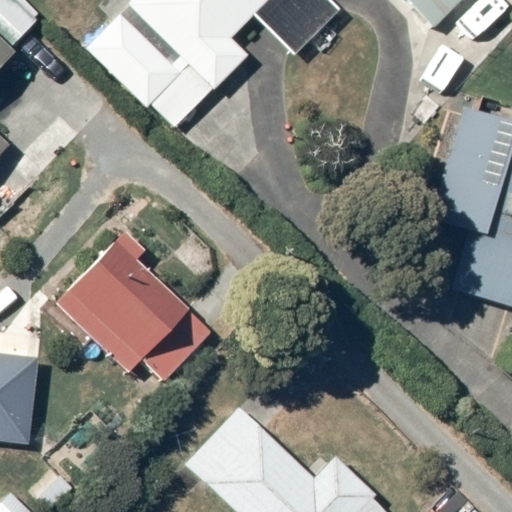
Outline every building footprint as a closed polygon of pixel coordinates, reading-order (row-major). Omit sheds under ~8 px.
[(6,0),(0,0),(0,48),(4,52),(32,23),(6,0)] [(131,0),(80,52),(142,112),(146,108),(170,131),(207,93),(209,95),(242,60),(225,43),(267,0),(131,0)] [(459,0),(401,0),(430,29),(459,0)] [(511,7),(504,0),(476,0),(449,27),(470,49),(511,7)] [(511,131),(511,129),(459,112),(424,222),(463,234),(444,292),(511,313),(511,139),(510,139),(511,131)] [(120,236),(53,307),(124,375),(135,364),(158,386),(206,336),(131,264),(140,255),(120,236)] [(0,445),(23,448),(33,362),(0,358),(0,445)] [(369,500),(329,462),(309,483),(234,412),(181,468),(226,511),(376,511),(367,503),(369,500)] [(24,511),(8,497),(0,504),(0,511),(24,511)]
